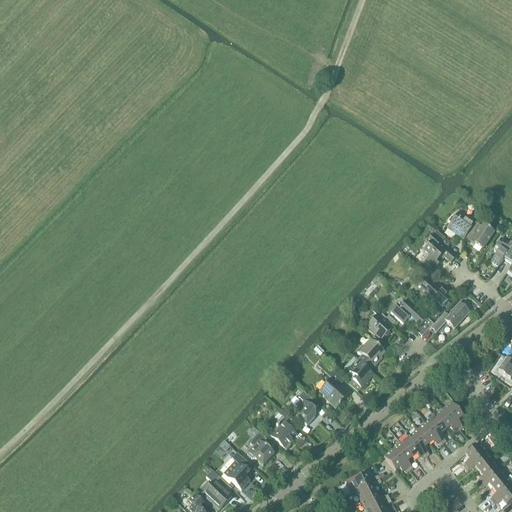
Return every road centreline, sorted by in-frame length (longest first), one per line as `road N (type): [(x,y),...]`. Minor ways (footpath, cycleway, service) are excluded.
road 1 (track): [(0,452),(305,130),(362,0)]
road 2 (unclassified): [(289,485),(455,352)]
